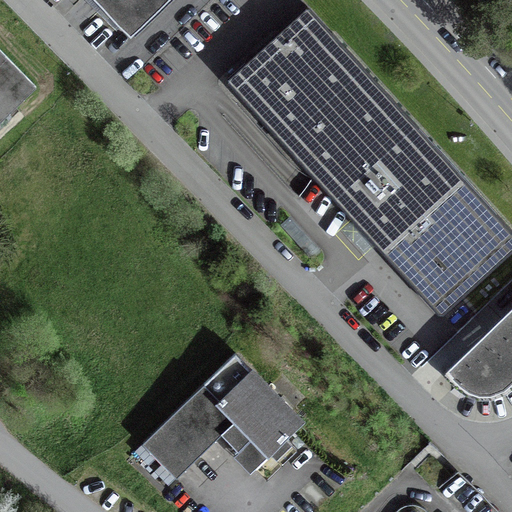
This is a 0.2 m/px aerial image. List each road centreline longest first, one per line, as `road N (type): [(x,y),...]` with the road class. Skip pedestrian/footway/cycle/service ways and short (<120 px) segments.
road 1 (residential): [(16,0),(511,499)]
road 2 (primary): [(422,0),(511,96)]
